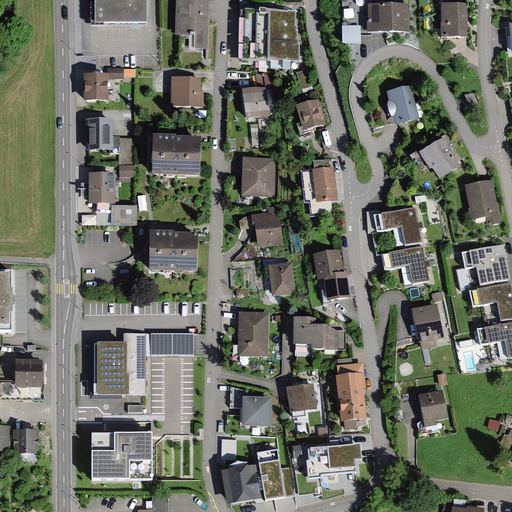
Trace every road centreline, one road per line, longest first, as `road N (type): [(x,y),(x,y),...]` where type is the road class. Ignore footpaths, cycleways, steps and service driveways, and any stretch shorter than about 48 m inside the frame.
road 1 (residential): [(222,511),(209,438),(223,0)]
road 2 (secondary): [(63,511),(61,0)]
road 3 (residential): [(350,196),(372,184),(377,171),(354,99),(358,79),(368,61),(387,52),(422,60),(471,143),(497,141)]
road 4 (residential): [(350,196),(393,486)]
road 5 (residential): [(311,0),(350,196)]
road 6 (residential): [(497,141),(483,0)]
